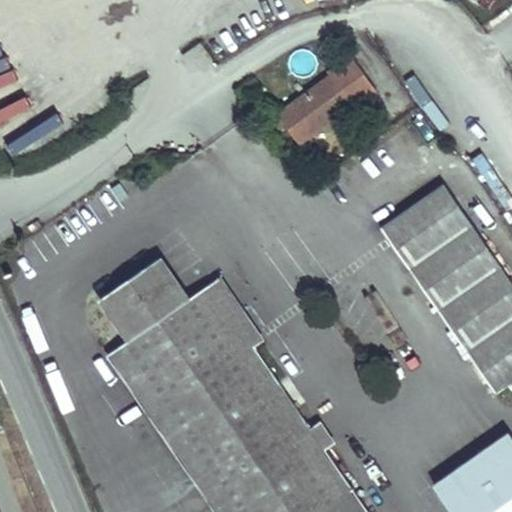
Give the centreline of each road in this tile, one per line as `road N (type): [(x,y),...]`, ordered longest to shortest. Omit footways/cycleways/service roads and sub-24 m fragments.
road 1 (unclassified): [(0,207),(131,140),(245,111)]
road 2 (residential): [(0,336),(77,511)]
